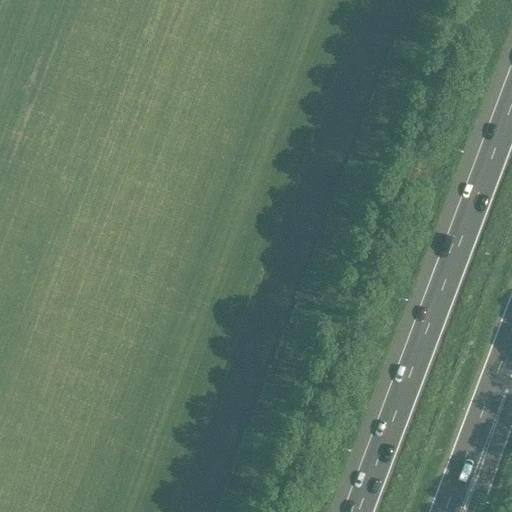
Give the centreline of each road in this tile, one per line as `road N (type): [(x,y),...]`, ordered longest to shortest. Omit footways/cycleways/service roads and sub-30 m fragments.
road 1 (motorway): [(511,107),(360,511)]
road 2 (motorway): [(445,511),(511,336)]
road 3 (motorway): [(472,511),(511,364)]
